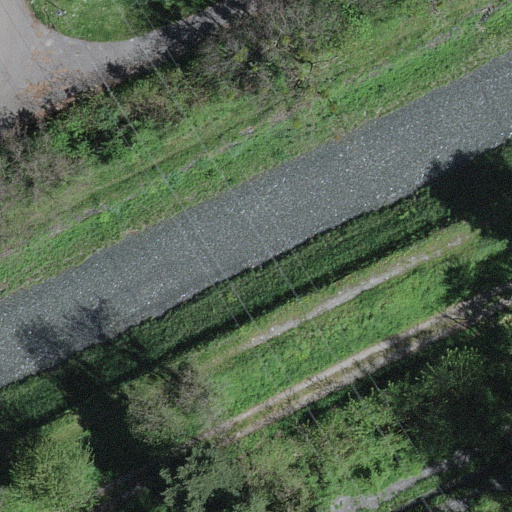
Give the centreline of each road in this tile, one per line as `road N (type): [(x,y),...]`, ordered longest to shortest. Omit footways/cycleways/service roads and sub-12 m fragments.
road 1 (track): [(511,295),(87,511)]
road 2 (unclassified): [(30,110),(237,0)]
